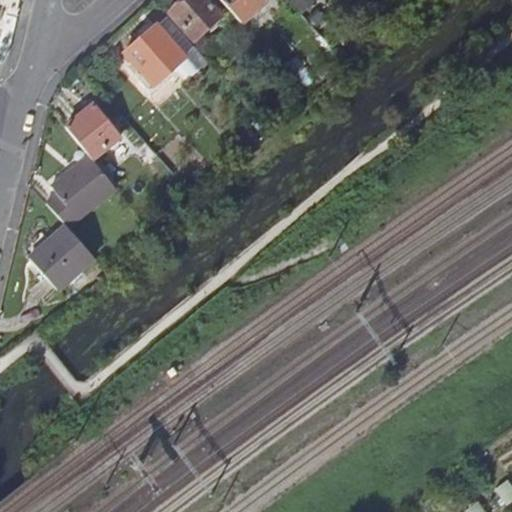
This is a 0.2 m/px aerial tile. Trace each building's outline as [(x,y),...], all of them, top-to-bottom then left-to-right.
[(204,0),(187,0),(171,15),(195,42),(222,20),(204,0)] [(263,0),(221,0),(243,24),(266,3),(263,0)] [(181,54),(193,45),(171,21),(159,31),(181,54)] [(186,61),(181,54),(159,31),(156,27),(123,55),(153,89),(186,61)] [(121,139),(94,107),(67,129),(88,154),(94,161),(99,156),(121,139)] [(69,228),(116,189),(110,181),(94,161),(88,154),(51,184),(57,193),(45,202),(65,223),(69,228)] [(99,156),(94,161),(110,181),(116,176),(99,156)] [(58,288),(95,258),(69,228),(65,223),(29,254),(58,288)] [(505,504),(511,499),(511,487),(507,480),(495,489),(505,504)] [(464,511),(483,511),(477,502),(464,511)]
